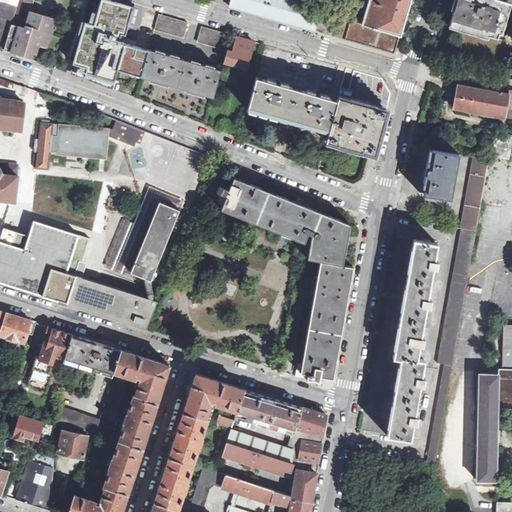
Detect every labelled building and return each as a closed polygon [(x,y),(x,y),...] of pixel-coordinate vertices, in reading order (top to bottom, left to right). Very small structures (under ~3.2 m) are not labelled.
[(0,0),(0,48),(4,50),(16,5),(2,0),(0,0)] [(17,0),(16,5),(4,50),(24,56),(26,51),(31,53),(33,54),(37,55),(39,45),(41,40),(48,41),(49,42),(51,34),(54,35),(58,21),(31,12),(34,0),(17,0)] [(67,20),(67,24),(84,29),(95,32),(104,0),(98,0),(91,27),(67,20)] [(73,0),(67,20),(91,27),(98,0),(73,0)] [(134,29),(140,9),(109,0),(104,0),(95,32),(84,29),(74,67),(81,69),(86,70),(84,75),(110,82),(114,83),(117,71),(140,78),(141,76),(148,50),(119,42),(120,38),(120,35),(125,37),(127,28),(134,29)] [(292,0),(231,0),(229,6),(315,30),(319,15),(321,8),(292,0)] [(362,24),(400,35),(409,7),(410,0),(368,0),(362,23),(362,24)] [(456,0),(450,24),(498,39),(499,34),(508,2),(501,0),(456,0)] [(328,34),(345,39),(350,20),(325,13),(324,17),(323,16),(319,15),(315,30),(328,34)] [(188,22),(159,14),(155,29),(184,38),(188,22)] [(345,39),(357,43),(362,24),(362,23),(350,20),(345,39)] [(362,24),(357,43),(395,53),(400,35),(362,24)] [(231,35),(202,26),(197,42),(226,50),(231,35)] [(246,40),(243,39),(241,43),(239,42),(237,42),(234,52),(228,51),(224,63),(246,69),(251,54),(254,42),(252,41),(246,40)] [(148,50),(141,76),(143,77),(160,81),(196,92),(211,96),(213,97),(221,71),(148,50)] [(317,94),(314,93),(300,89),(294,88),(277,83),(275,82),(257,77),(256,77),(248,107),(249,107),(265,111),(266,112),(269,113),(272,114),(273,114),(305,123),(306,123),(309,124),(312,125),(313,125),(328,130),(329,130),(337,100),(325,96),(317,94)] [(504,118),(504,116),(508,95),(496,93),(490,92),(458,86),(454,108),(504,118)] [(364,150),(369,151),(373,152),(375,153),(386,111),(380,109),(376,108),(376,107),(375,107),(373,106),(373,107),(352,101),(352,100),(350,100),(340,97),(338,97),(337,100),(329,130),(328,134),(326,140),(339,144),(339,143),(343,144),(351,146),(364,150)] [(14,101),(0,99),(0,129),(23,132),(25,105),(14,101)] [(238,125),(228,121),(225,129),(236,133),(238,125)] [(114,131),(109,130),(108,137),(136,146),(137,142),(142,143),(146,132),(117,122),(114,131)] [(454,125),(444,123),(444,130),(453,132),(454,125)] [(109,130),(42,124),(40,141),(37,140),(35,152),(39,153),(37,169),(48,171),(51,152),(57,153),(57,154),(106,160),(108,137),(109,130)] [(430,161),(427,160),(424,178),(423,182),(426,183),(424,194),(452,199),(460,155),(432,149),(430,161)] [(474,157),(461,228),(476,231),(481,204),(489,159),(474,157)] [(1,174),(18,176),(19,166),(0,164),(0,167),(3,173),(1,174)] [(0,200),(15,202),(16,199),(18,176),(1,174),(0,175),(0,200)] [(209,189),(217,192),(217,191),(219,187),(222,179),(215,176),(209,189)] [(320,261),(343,264),(344,257),(350,224),(325,214),(255,186),(242,180),(235,178),(234,177),(232,183),(227,196),(221,208),(221,209),(305,242),(308,234),(312,236),(310,246),(308,258),(320,261)] [(217,192),(227,196),(232,183),(222,179),(219,187),(217,191),(217,192)] [(161,202),(180,210),(184,200),(152,187),(135,225),(126,221),(105,267),(145,283),(147,279),(132,273),(127,270),(157,200),(161,202)] [(151,280),(180,210),(161,202),(132,273),(147,279),(151,280)] [(0,241),(0,282),(68,304),(88,238),(33,220),(24,249),(0,241)] [(476,231),(461,228),(438,363),(444,364),(427,461),(435,463),(451,376),(461,321),(476,231)] [(387,435),(410,439),(414,423),(417,424),(418,415),(415,415),(420,385),(424,385),(425,378),(422,377),(424,360),(417,359),(420,344),(424,345),(425,338),(421,337),(427,306),(430,307),(431,299),(428,299),(434,268),(437,269),(439,261),(436,260),(438,244),(414,240),(411,260),(404,299),(397,336),(394,357),(401,358),(397,378),(391,415),(387,435)] [(353,266),(343,264),(320,261),(300,372),(308,374),(307,379),(313,379),(318,381),(319,380),(319,378),(319,376),(333,378),(351,281),(351,278),(352,275),(352,274),(353,270),(353,267),(353,266)] [(146,329),(158,301),(153,299),(146,297),(91,280),(77,276),(74,284),(68,304),(142,327),(146,329)] [(146,297),(153,299),(154,296),(151,280),(147,279),(145,283),(146,297)] [(7,313),(0,334),(8,337),(7,341),(16,344),(17,340),(24,342),(27,334),(32,335),(36,322),(7,313)] [(511,325),(503,326),(502,370),(500,370),(500,374),(500,409),(511,409),(511,325)] [(64,359),(72,334),(67,332),(49,327),(44,341),(48,342),(43,358),(36,356),(27,353),(19,378),(29,381),(27,386),(46,392),(48,386),(61,390),(64,359)] [(114,372),(121,349),(111,346),(72,334),(64,359),(79,364),(78,366),(112,377),(114,372)] [(48,342),(44,341),(43,346),(40,345),(36,356),(43,358),(48,342)] [(135,397),(157,404),(165,380),(170,365),(121,349),(114,372),(134,378),(135,376),(140,378),(135,397)] [(287,370),(289,356),(282,355),(281,360),(280,371),(283,372),(285,372),(286,372),(287,370)] [(237,411),(245,389),(215,379),(196,373),(191,389),(183,413),(206,420),(212,401),(217,403),(217,405),(237,411)] [(500,409),(500,374),(479,374),(476,481),(497,481),(500,409)] [(60,407),(58,421),(89,431),(109,438),(126,386),(112,382),(100,419),(60,407)] [(253,392),(245,389),(237,411),(236,415),(241,417),(294,434),(296,429),(303,407),(300,406),(295,405),(292,404),(286,402),(285,402),(279,400),(277,399),(274,398),(269,397),(253,392)] [(119,441),(143,449),(150,427),(157,404),(135,397),(133,397),(127,416),(126,415),(123,423),(125,424),(119,441)] [(310,410),(303,407),(296,429),(310,433),(323,437),(323,436),(327,415),(318,412),(315,411),(310,410)] [(206,420),(183,413),(176,436),(169,457),(193,465),(199,447),(200,447),(203,439),(202,438),(207,421),(206,420)] [(43,423),(36,421),(20,416),(13,437),(23,440),(25,436),(38,440),(43,423)] [(217,424),(231,429),(234,421),(219,416),(217,424)] [(89,431),(58,421),(58,429),(63,430),(88,436),(89,431)] [(88,436),(63,430),(59,454),(84,459),(88,436)] [(231,430),(227,442),(284,461),(288,449),(231,430)] [(322,443),(323,437),(310,433),(307,435),(306,439),(297,465),(317,471),(317,470),(318,463),(319,460),(320,455),(321,450),(321,446),(322,443)] [(294,434),(288,449),(284,461),(292,463),(297,465),(306,439),(294,434)] [(106,487),(128,494),(135,471),(143,449),(119,441),(113,460),(111,459),(108,468),(110,468),(104,486),(106,487)] [(227,442),(222,457),(248,466),(256,468),(280,477),(282,471),(286,472),(287,470),(296,473),(297,470),(317,474),(317,473),(317,471),(297,465),(292,463),(284,461),(227,442)] [(408,451),(406,458),(407,458),(419,460),(420,453),(408,451)] [(54,469),(55,460),(38,454),(30,462),(54,469)] [(193,465),(169,457),(161,481),(155,502),(176,509),(178,510),(184,491),(185,492),(188,484),(187,483),(193,465)] [(30,462),(18,500),(25,502),(36,506),(50,510),(54,469),(30,462)] [(274,490),(204,468),(188,511),(202,511),(210,490),(214,486),(271,503),(274,490)] [(0,470),(0,494),(2,495),(9,473),(2,471),(0,470)] [(293,489),(292,496),(292,498),(312,502),(314,488),(317,474),(297,470),(296,473),(295,481),(294,485),(293,489)] [(74,494),(68,511),(122,511),(128,494),(106,487),(99,505),(94,503),(95,501),(74,494)] [(292,496),(274,490),(271,503),(283,507),(283,510),(289,511),(292,499),(292,498),(292,496)] [(292,499),(289,511),(310,511),(312,502),(292,498),(292,499)] [(151,511),(175,511),(176,509),(155,502),(151,511)] [(511,511),(511,502),(503,502),(503,506),(498,506),(497,511),(511,511)]
